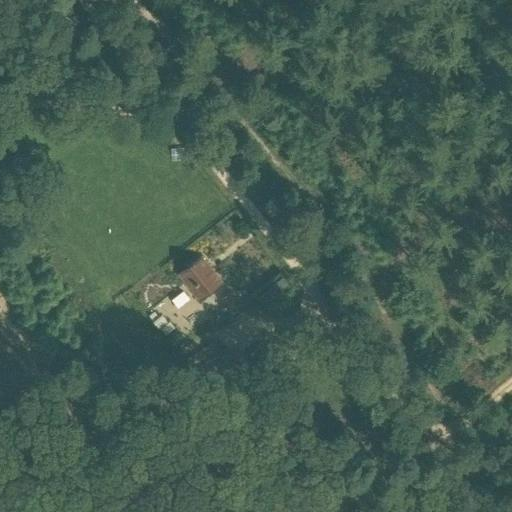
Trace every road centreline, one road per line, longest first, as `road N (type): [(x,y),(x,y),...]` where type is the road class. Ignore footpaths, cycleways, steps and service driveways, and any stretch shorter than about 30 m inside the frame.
road 1 (track): [(486,511),(79,0)]
road 2 (track): [(143,0),(312,208),(445,392),(450,439)]
road 3 (track): [(175,113),(0,102)]
